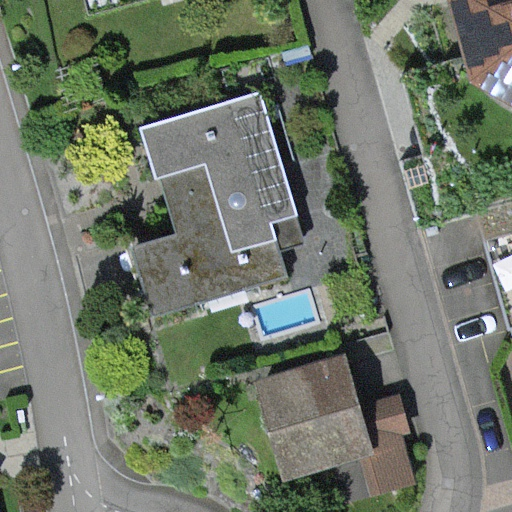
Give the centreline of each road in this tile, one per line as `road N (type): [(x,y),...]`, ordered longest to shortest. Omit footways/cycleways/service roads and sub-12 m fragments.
road 1 (residential): [(451,511),(456,470),(449,438),(323,0)]
road 2 (residential): [(0,158),(58,391),(75,511)]
